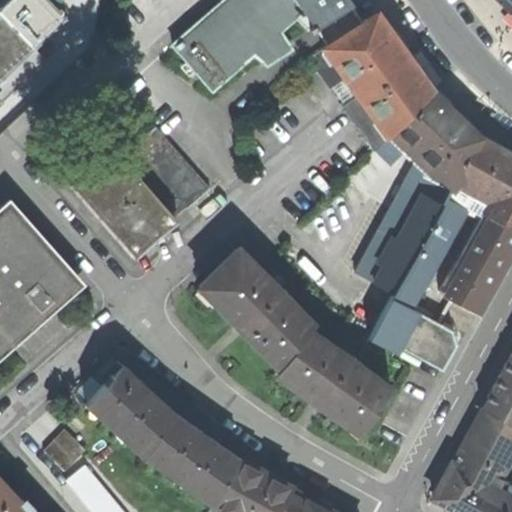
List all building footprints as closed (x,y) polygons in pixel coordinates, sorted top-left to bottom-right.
[(8,0),(0,8),(0,82),(67,19),(48,0),(8,0)] [(293,0),(221,0),(171,45),(211,90),(253,53),(259,58),(285,41),(279,31),(297,15),(305,25),(304,26),(307,29),(313,25),(310,20),(308,21),(293,0)] [(349,1),(348,0),(293,0),(308,21),(310,20),(313,25),(326,46),(362,22),(348,2),(349,1)] [(389,135),(431,91),(376,13),(362,22),(326,46),(309,57),(321,74),(330,87),(348,74),(361,92),(343,105),(375,149),(389,135)] [(478,136),(431,91),(389,135),(415,159),(431,176),(436,171),(451,186),(478,136)] [(490,116),(506,129),(511,123),(496,110),(490,116)] [(156,125),(132,146),(186,208),(211,187),(156,125)] [(511,154),(478,136),(451,186),(393,292),(391,297),(409,306),(414,296),(419,298),(427,285),(422,283),(467,201),(489,214),(457,271),(450,267),(438,291),(477,312),(511,248),(511,154)] [(103,139),(62,175),(132,256),(173,220),(103,139)] [(431,176),(415,159),(354,271),(393,292),(451,186),(436,171),(431,176)] [(0,211),(0,350),(77,283),(8,205),(0,211)] [(198,286),(277,366),(308,329),(312,325),(236,249),(198,286)] [(374,328),(386,305),(363,291),(349,315),(374,328)] [(409,306),(391,297),(386,305),(374,328),(368,338),(392,351),(395,344),(414,310),(409,306)] [(456,344),(449,329),(414,310),(395,344),(441,369),(456,344)] [(277,366),(273,371),(360,432),(390,390),(308,329),(277,366)] [(511,358),(482,408),(511,424),(511,358)] [(145,450),(175,412),(123,366),(114,377),(111,374),(100,387),(99,386),(84,403),(86,404),(90,400),(101,411),(97,415),(113,429),(117,425),(129,435),(124,440),(142,455),(145,450)] [(501,474),(511,454),(511,424),(482,408),(457,450),(501,474)] [(162,461),(158,467),(177,481),(181,475),(194,485),(191,490),(211,504),(238,458),(175,412),(145,450),(162,461)] [(46,447),(69,469),(90,446),(67,425),(46,447)] [(511,511),(511,480),(501,474),(457,450),(432,496),(460,511),(511,511)] [(277,511),(292,487),(238,458),(211,504),(210,507),(219,511),(277,511)] [(68,478),(96,511),(129,511),(87,462),(68,478)] [(27,511),(31,509),(21,500),(17,504),(0,486),(0,511),(27,511)] [(337,511),(292,487),(277,511),(337,511)]
